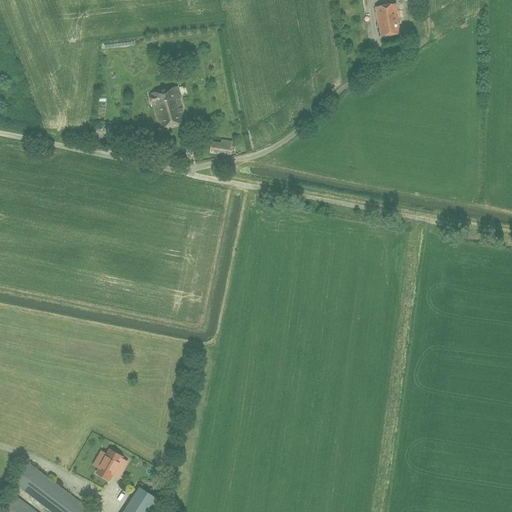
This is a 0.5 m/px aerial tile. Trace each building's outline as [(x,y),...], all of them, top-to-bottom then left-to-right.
[(381,36),(399,33),(397,22),(398,21),(395,4),(375,7),(378,25),(379,24),(381,36)] [(399,15),(398,23),(409,23),(409,15),(399,15)] [(111,78),(112,59),(103,59),(102,78),(111,78)] [(185,122),(178,99),(179,98),(176,86),(151,93),(152,95),(150,96),(152,104),(154,103),(161,128),(185,122)] [(130,141),(132,127),(120,125),(118,139),(130,141)] [(221,144),(211,143),(210,151),(230,154),(232,142),(222,141),(221,144)] [(106,455),(96,473),(109,480),(119,463),(106,455)] [(91,511),(92,511),(29,464),(14,483),(52,511),(91,511)] [(122,511),(154,511),(161,501),(139,487),(122,511)] [(0,511),(36,511),(14,495),(0,511)]
